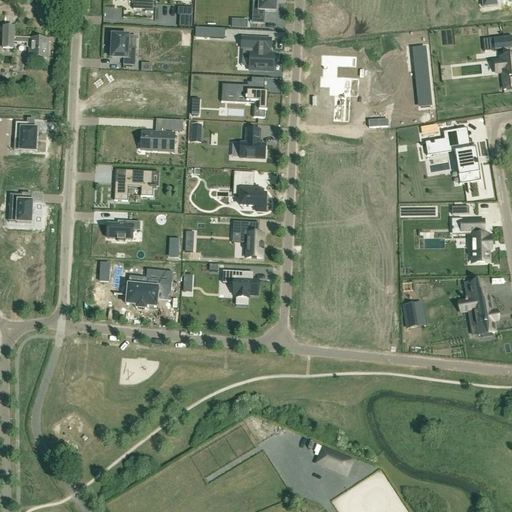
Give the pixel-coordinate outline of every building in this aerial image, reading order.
[(133,0),(133,10),(145,11),(145,13),(153,13),(153,0),(133,0)] [(252,18),(252,24),(264,25),(264,18),(264,12),(276,13),(276,0),(259,0),(259,12),(259,18),(252,18)] [(177,16),(179,16),(192,17),(193,8),(178,8),(177,16)] [(30,47),(29,58),(48,59),(49,40),(14,38),(15,28),(4,27),(3,48),(14,48),(14,42),(28,43),(28,47),(30,47)] [(224,30),(198,29),(197,38),(224,39),(224,30)] [(112,50),(111,59),(124,59),(123,66),(135,67),(136,50),(128,50),(128,37),(123,36),(123,34),(114,34),(114,36),(112,36),(112,44),(111,50),(112,50)] [(503,38),(483,40),(483,47),(494,46),(494,51),(501,51),(502,58),(500,58),(501,61),(495,62),(496,74),(502,73),(504,90),(511,89),(511,57),(510,58),(509,50),(509,49),(505,49),(503,38)] [(242,49),(243,49),(253,50),(253,54),(250,54),(250,68),(249,71),(273,73),(274,55),(269,55),(269,50),(270,50),(271,40),(242,39),(242,49)] [(424,48),(415,49),(421,108),(430,107),(424,48)] [(321,77),(320,87),(329,88),(329,96),(334,96),(333,122),(344,122),(346,97),(348,97),(349,78),(337,78),(337,67),(352,68),(352,57),(322,56),(321,66),(323,66),(323,77),(321,77)] [(141,64),(141,72),(151,72),(151,64),(141,64)] [(183,77),(167,76),(167,84),(183,85),(183,77)] [(126,93),(133,93),(142,93),(142,79),(122,78),(122,87),(110,87),(109,96),(107,96),(109,96),(109,101),(107,101),(107,102),(109,102),(109,110),(117,111),(125,111),(126,93)] [(264,119),(265,112),(267,112),(268,93),(266,93),(264,93),(254,93),(255,84),(251,84),(247,83),(247,87),(227,86),(227,96),(247,97),(246,105),(254,105),(253,119),(264,119)] [(183,122),(175,121),(174,132),(182,132),(183,122)] [(15,140),(21,140),(20,151),(35,152),(36,144),(36,138),(36,130),(34,130),(27,130),(28,124),(27,124),(16,123),(15,140)] [(240,145),(240,159),(264,160),(265,146),(257,145),(257,143),(259,143),(260,131),(247,130),(246,145),(240,145)] [(473,149),(470,150),(469,144),(459,145),(457,132),(445,134),(446,141),(438,143),(439,154),(455,151),(459,173),(462,172),(462,173),(464,173),(466,181),(478,179),(476,167),(477,167),(477,163),(476,163),(473,149)] [(173,135),(164,134),(154,134),(145,133),(144,151),(172,153),(173,135)] [(115,186),(114,201),(128,202),(128,188),(141,188),(141,197),(153,198),(153,189),(156,189),(156,188),(151,187),(152,175),(143,174),(143,172),(126,171),(125,184),(119,184),(119,186),(115,186)] [(257,188),(254,188),(253,188),(253,181),(241,180),(240,196),(240,206),(246,207),(249,207),(256,207),(256,212),(265,212),(266,206),(266,198),(266,196),(263,196),(263,192),(257,191),(257,188)] [(10,195),(9,207),(17,207),(16,224),(31,224),(33,202),(22,202),(22,196),(10,195)] [(472,254),(476,254),(477,263),(476,263),(489,263),(489,251),(490,251),(490,237),(482,237),(482,233),(483,233),(483,221),(452,222),(452,224),(453,224),(453,222),(462,222),(462,224),(463,233),(471,233),(472,236),(472,254)] [(108,225),(107,239),(117,240),(117,242),(125,242),(125,240),(132,240),(133,232),(140,232),(140,223),(118,222),(118,226),(108,225)] [(258,225),(259,225),(259,224),(241,223),(240,244),(247,244),(247,245),(246,259),(262,260),(262,251),(264,251),(264,250),(262,250),(263,246),(264,246),(264,245),(263,245),(263,236),(259,236),(258,235),(258,225)] [(101,264),(100,282),(108,283),(109,265),(101,264)] [(223,272),(223,284),(234,285),(234,296),(236,296),(236,306),(248,307),(248,297),(258,297),(258,282),(253,282),(242,281),(242,273),(223,272)] [(128,286),(126,305),(136,306),(136,309),(146,310),(146,307),(156,308),(157,301),(158,292),(171,293),(172,283),(147,281),(147,288),(128,286)] [(465,302),(459,303),(461,313),(467,312),(472,311),(475,327),(477,327),(478,334),(479,336),(482,336),(482,338),(492,337),(491,334),(494,334),(493,323),(498,322),(497,319),(497,316),(496,313),(491,314),(488,296),(486,296),(484,283),(473,285),(465,287),(467,301),(465,301),(465,302)] [(414,304),(403,306),(407,329),(418,327),(414,304)] [(354,462),(322,449),(316,465),(348,477),(354,462)]
